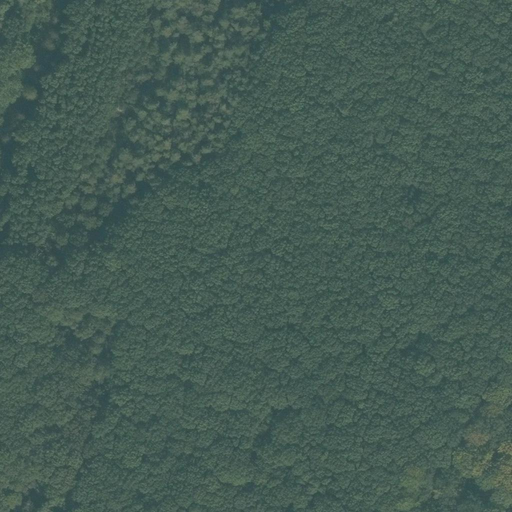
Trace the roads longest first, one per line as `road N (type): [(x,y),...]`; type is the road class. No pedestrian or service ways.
road 1 (track): [(65,282),(511,502)]
road 2 (track): [(0,140),(60,0)]
